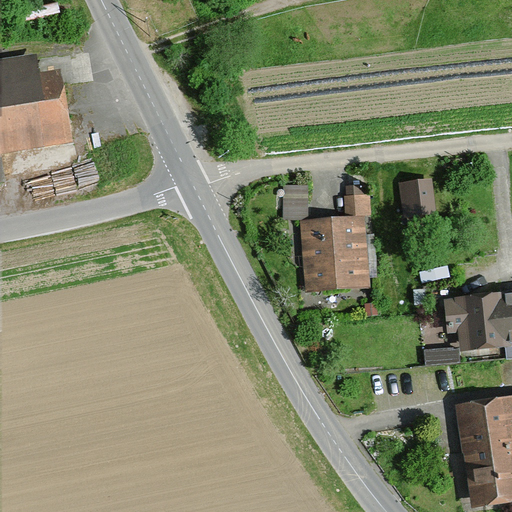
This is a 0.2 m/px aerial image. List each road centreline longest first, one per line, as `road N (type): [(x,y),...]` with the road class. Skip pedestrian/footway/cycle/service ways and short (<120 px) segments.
road 1 (tertiary): [(389,511),(323,425),(195,185)]
road 2 (tertiary): [(195,185),(101,0)]
road 3 (tertiary): [(0,229),(195,185)]
road 4 (tertiary): [(195,185),(367,157)]
road 5 (track): [(367,157),(511,141)]
